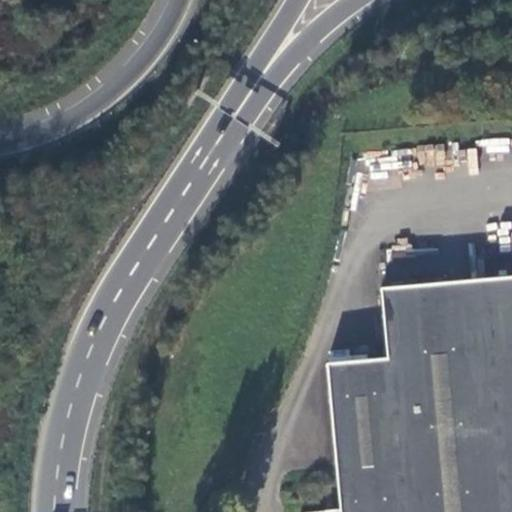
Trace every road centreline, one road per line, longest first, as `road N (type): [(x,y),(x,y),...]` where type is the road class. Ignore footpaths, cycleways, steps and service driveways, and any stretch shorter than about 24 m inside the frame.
road 1 (trunk): [(54,511),(62,437),(85,358),(233,116)]
road 2 (trunk): [(180,0),(141,65),(110,94),(42,135),(0,145)]
road 3 (trunk): [(233,116),(358,0)]
road 4 (trunk): [(233,116),(295,0)]
